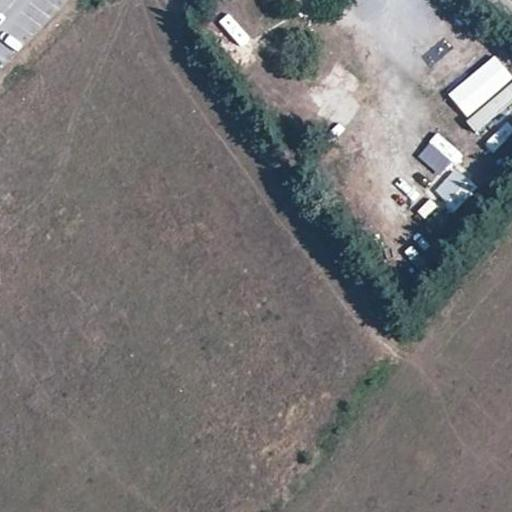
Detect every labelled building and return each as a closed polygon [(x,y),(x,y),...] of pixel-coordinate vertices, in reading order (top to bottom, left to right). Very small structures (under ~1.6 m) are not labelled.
[(425,0),(411,0),(428,18),(436,10),(425,0)] [(227,23),(212,36),(241,68),(256,54),(227,23)] [(468,117),(511,77),(511,74),(494,54),(448,95),(468,117)] [(347,109),(375,71),(360,60),(332,99),(347,109)] [(511,78),(468,122),(479,132),(511,99),(511,78)] [(416,172),(407,188),(440,206),(449,190),(416,172)] [(424,220),(434,235),(450,224),(440,209),(424,220)]
